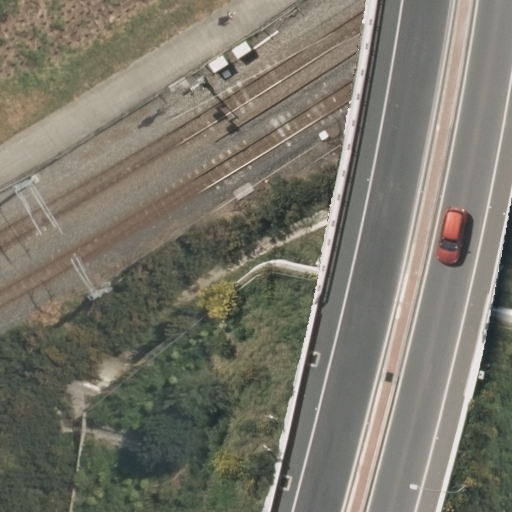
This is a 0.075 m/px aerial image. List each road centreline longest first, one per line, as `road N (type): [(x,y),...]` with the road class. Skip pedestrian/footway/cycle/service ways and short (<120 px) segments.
road 1 (secondary): [(308,511),(375,268),(429,0)]
road 2 (secondary): [(496,0),(443,282),(385,511)]
